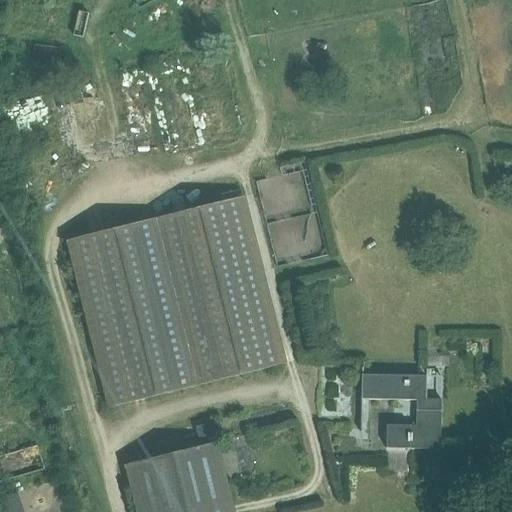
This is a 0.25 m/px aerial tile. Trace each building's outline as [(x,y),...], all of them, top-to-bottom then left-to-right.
[(245,197),(64,240),(104,407),(285,363),(245,197)] [(363,369),(361,369),(360,433),(362,433),(363,401),(416,401),(416,427),(386,426),(386,450),(440,451),(441,400),(425,400),(425,378),(363,376),(363,369)] [(123,466),(134,511),(234,511),(218,443),(223,441),(219,421),(195,427),(200,447),(123,466)] [(0,472),(1,477),(40,468),(35,448),(0,455),(0,472)] [(0,511),(23,511),(17,493),(0,499),(0,511)]
